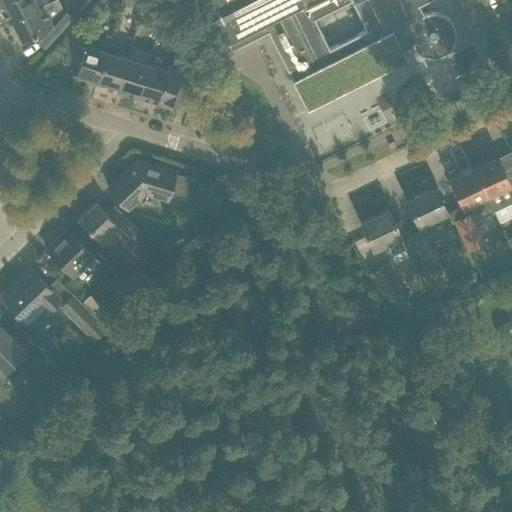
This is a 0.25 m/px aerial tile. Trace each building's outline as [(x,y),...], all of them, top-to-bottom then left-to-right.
[(0,0),(0,8),(7,23),(11,21),(10,19),(47,1),(47,0),(0,0)] [(10,19),(11,21),(21,40),(32,34),(36,41),(44,48),(73,17),(65,10),(63,12),(59,14),(51,0),(48,1),(47,1),(10,19)] [(424,13),(423,14),(422,14),(418,5),(428,0),(201,0),(214,24),(223,42),(226,40),(230,49),(227,50),(228,51),(267,31),(287,71),(288,70),(293,79),(291,80),(307,110),(407,60),(402,50),(412,45),(413,46),(413,47),(414,48),(415,49),(416,50),(417,51),(418,52),(419,53),(420,53),(421,54),(422,54),(423,55),(425,55),(426,56),(427,56),(428,56),(430,57),(431,57),(432,57),(434,57),(435,57),(436,56),(437,56),(439,56),(440,55),(441,55),(442,54),(443,54),(445,53),(445,52),(446,52),(447,51),(448,51),(448,50),(449,50),(449,49),(450,48),(451,47),(451,46),(452,46),(452,45),(453,44),(453,43),(453,42),(454,41),(454,40),(454,39),(454,38),(454,37),(455,37),(455,36),(455,35),(455,34),(455,33),(455,32),(455,31),(454,31),(454,30),(454,29),(454,28),(454,27),(453,27),(453,26),(453,25),(452,24),(452,23),(451,23),(451,22),(451,21),(450,21),(450,20),(449,20),(449,19),(448,18),(447,18),(447,17),(446,16),(445,16),(445,15),(444,15),(443,15),(443,14),(442,14),(441,14),(440,13),(439,13),(438,13),(438,12),(437,12),(436,12),(435,12),(434,12),(433,12),(432,12),(431,12),(430,12),(429,12),(428,12),(427,12),(426,13),(425,13),(424,13)] [(148,27),(156,36),(164,29),(156,20),(148,27)] [(164,29),(156,36),(163,45),(172,38),(164,29)] [(96,84),(108,43),(110,35),(105,33),(103,39),(99,37),(95,47),(85,44),(88,35),(73,30),(65,57),(79,62),(75,73),(90,78),(88,82),(96,84)] [(175,47),(182,56),(191,49),(183,40),(175,47)] [(104,82),(115,86),(125,56),(116,54),(118,46),(108,43),(96,84),(103,86),(104,82)] [(191,49),(182,56),(190,66),(198,59),(191,49)] [(116,89),(135,95),(146,63),(125,56),(115,86),(117,86),(116,89)] [(135,95),(155,101),(166,69),(146,63),(135,95)] [(166,69),(155,101),(175,107),(176,102),(183,104),(193,71),(169,63),(167,69),(166,69)] [(497,157),(473,168),(493,211),(511,200),(511,161),(501,166),(497,157)] [(120,180),(111,188),(110,189),(126,206),(144,190),(166,197),(172,198),(174,198),(178,196),(181,195),(184,193),(187,190),(190,185),(193,179),(174,173),(174,172),(172,172),(172,174),(159,170),(160,168),(136,160),(118,178),(120,180)] [(493,211),(473,168),(448,180),(460,206),(450,211),(454,219),(452,220),(467,250),(484,241),(474,220),(493,211)] [(409,235),(420,259),(432,253),(427,242),(439,237),(430,218),(445,211),(434,187),(406,200),(420,230),(409,235)] [(77,218),(102,243),(119,226),(128,235),(136,228),(113,204),(105,212),(95,201),(77,218)] [(360,222),(368,240),(372,248),(385,242),(391,254),(404,248),(398,236),(400,235),(387,209),(360,222)] [(46,249),(72,276),(83,266),(89,271),(98,262),(66,229),(46,249)] [(169,236),(159,246),(168,256),(178,246),(169,236)] [(369,273),(391,309),(407,299),(385,263),(369,273)] [(0,292),(0,298),(11,310),(19,318),(42,296),(45,300),(61,309),(93,341),(106,329),(92,314),(71,292),(57,277),(48,286),(28,265),(0,292)] [(0,371),(1,373),(24,351),(0,325),(0,371)]
